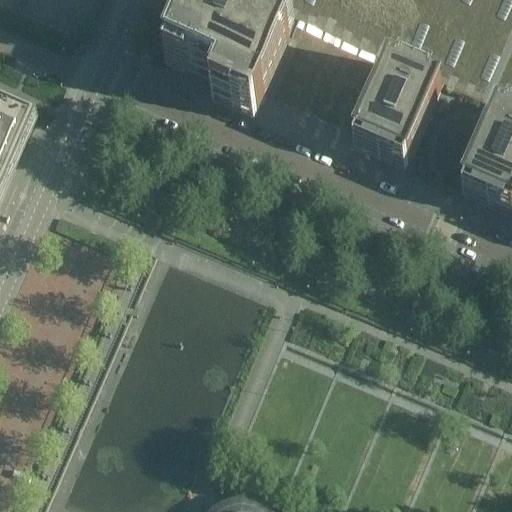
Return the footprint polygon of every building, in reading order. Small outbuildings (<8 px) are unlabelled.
[(263,106),(299,25),(240,0),(196,0),(169,64),(263,106)] [(511,0),(240,0),(299,25),(391,66),(392,66),(443,88),(443,89),(500,113),(501,114),(501,113),(511,118),(511,0)] [(409,168),(443,89),(443,88),(392,66),(391,66),(378,97),(378,96),(353,153),(405,175),(409,168)] [(0,203),(15,168),(35,124),(0,108),(0,203)] [(511,118),(501,113),(501,114),(500,113),(466,193),(463,200),(511,221),(511,118)]
